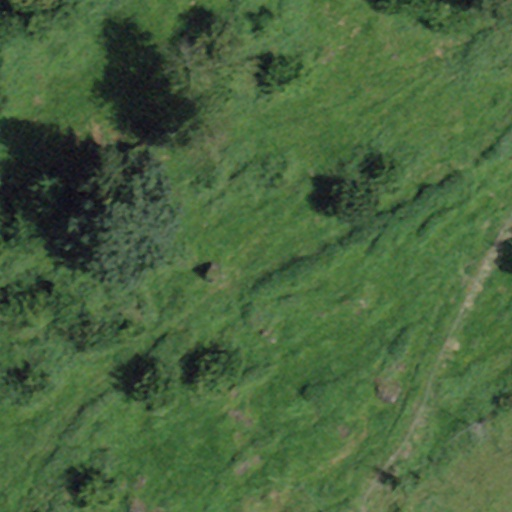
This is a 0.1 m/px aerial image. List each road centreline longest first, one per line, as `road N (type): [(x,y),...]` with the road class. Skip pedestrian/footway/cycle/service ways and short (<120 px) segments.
road 1 (track): [(0,497),(44,436),(123,359),(230,287),(399,201),(511,111)]
road 2 (track): [(286,511),(375,457),(396,431),(458,292),(511,210)]
